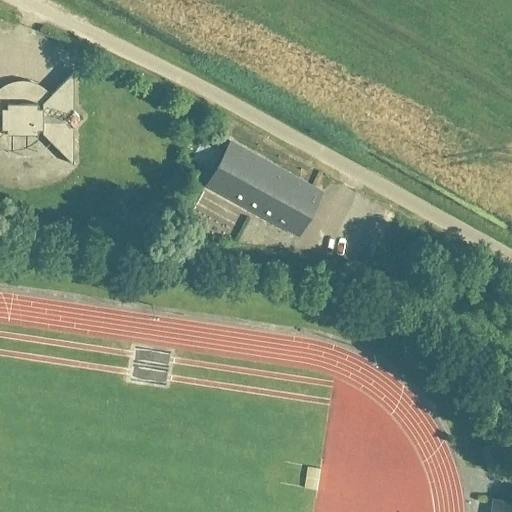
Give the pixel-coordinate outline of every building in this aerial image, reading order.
[(82,119),(82,117),(79,117),(73,111),(73,80),(70,76),(74,72),(73,71),(42,102),(2,103),(0,101),(0,134),(2,133),(42,133),(73,165),(74,164),(70,160),(73,156),(73,125),(79,119),(82,119)] [(199,140),(190,158),(213,170),(223,152),(199,140)] [(205,185),(298,235),(322,190),(229,140),(223,152),(213,170),(205,185)] [(135,355),(131,384),(164,389),(168,359),(135,355)] [(511,511),(511,502),(493,499),(490,511),(511,511)]
